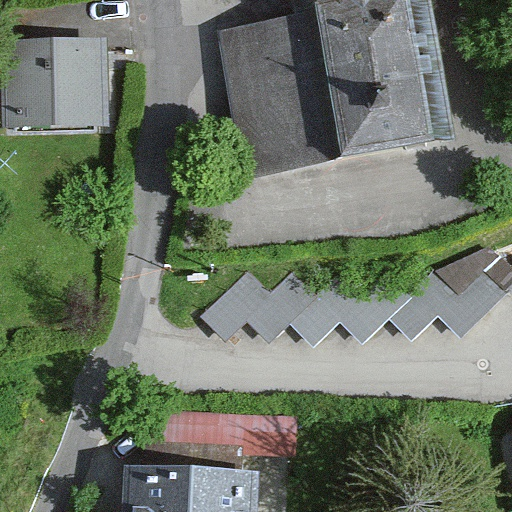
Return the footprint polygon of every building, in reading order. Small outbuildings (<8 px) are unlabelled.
[(422,0),(287,0),(215,14),(245,170),(448,132),(422,0)] [(109,37),(6,39),(8,126),(112,124),(109,37)] [(249,267),(199,316),(225,343),(247,322),(270,345),(290,325),(313,347),(340,320),(362,342),(389,315),(412,338),(438,312),(460,335),(502,293),(511,283),(511,268),(489,248),(432,272),(410,294),(382,266),(358,289),(340,271),(324,286),(300,262),(272,290),(249,267)] [(297,459),(299,416),(141,410),(140,453),(297,459)] [(240,511),(240,463),(123,463),(123,511),(240,511)]
